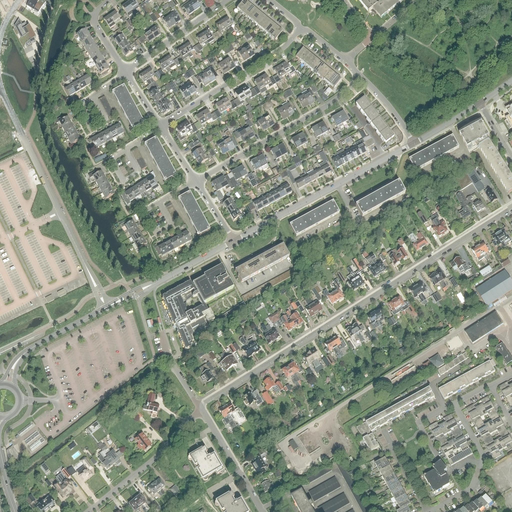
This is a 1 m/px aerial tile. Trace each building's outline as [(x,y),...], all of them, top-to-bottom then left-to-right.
[(37,16),(44,4),(37,0),(30,0),(25,8),(37,16)] [(133,0),(132,0),(127,3),(135,15),(138,13),(136,10),(139,8),(133,0)] [(190,0),(188,2),(194,12),(200,8),(198,4),(203,1),(201,0),(190,0)] [(240,13),(248,3),(244,0),(237,10),(240,13)] [(358,0),(368,12),(373,9),(378,4),(374,0),(358,0)] [(382,0),(379,3),(378,4),(373,9),(381,19),(394,8),(386,0),(382,0)] [(386,0),(394,8),(403,0),(386,0)] [(188,16),(194,12),(188,2),(180,7),(184,14),(186,12),(188,16)] [(127,3),(122,7),(129,17),(132,14),(133,17),(135,15),(127,3)] [(240,13),(244,16),(251,6),(248,3),(240,13)] [(255,9),(251,6),(244,16),(247,18),(255,9)] [(247,18),(251,21),(258,12),(255,9),(247,18)] [(168,17),(174,26),(180,22),(173,11),(171,12),(172,15),(168,17)] [(109,16),(114,22),(119,19),(115,12),(109,16)] [(262,15),(258,12),(251,21),(254,24),(262,15)] [(254,24),(257,27),(265,18),(262,15),(254,24)] [(115,25),(114,22),(109,16),(104,20),(108,26),(110,28),(115,25)] [(124,17),(121,20),(122,20),(124,23),(128,28),(130,27),(127,22),(127,21),(124,17)] [(169,30),(174,26),(168,17),(165,20),(162,17),(161,18),(169,30)] [(231,29),(229,26),(232,24),(227,18),(222,21),(226,28),(228,31),(231,29)] [(269,20),(265,18),(257,27),(261,30),(269,20)] [(34,39),(36,38),(29,26),(27,27),(25,24),(22,25),(19,19),(14,26),(23,41),(24,40),(27,46),(35,42),(34,39)] [(261,30),(264,32),(272,23),(269,20),(261,30)] [(221,32),(226,28),(222,21),(216,25),(221,32)] [(276,26),(272,23),(264,32),(268,35),(276,26)] [(268,35),(271,38),(279,29),(276,26),(268,35)] [(149,32),(154,39),(160,35),(155,28),(149,32)] [(282,32),(279,29),(271,38),(275,41),(282,32)] [(77,35),(82,43),(90,38),(88,34),(89,34),(88,32),(87,32),(86,30),(77,35)] [(208,31),(202,34),(208,43),(214,40),(208,31)] [(149,43),(154,39),(149,32),(138,40),(141,45),(147,41),(149,43)] [(206,45),(208,43),(202,34),(197,38),(201,44),(204,43),(206,45)] [(118,46),(126,41),(122,35),(114,40),(118,46)] [(90,38),(82,43),(86,51),(95,46),(93,43),(94,42),(92,40),(90,38)] [(118,46),(122,52),(129,47),(126,41),(118,46)] [(188,44),(183,47),(189,57),(190,58),(193,56),(190,52),(193,50),(188,44)] [(246,47),(243,50),(248,58),(254,55),(247,44),(245,46),(246,47)] [(86,51),(91,59),(100,54),(98,50),(97,48),(95,46),(86,51)] [(133,52),(129,47),(122,52),(125,57),(133,52)] [(177,51),(183,59),(183,60),(189,57),(183,47),(177,51)] [(243,62),(248,58),(243,50),(242,48),(239,49),(240,51),(237,53),(238,53),(236,55),(238,59),(240,57),(243,62)] [(299,61),(307,51),(303,48),(295,58),(299,61)] [(299,61),(302,64),(310,54),(307,51),(299,61)] [(100,54),(91,59),(96,67),(104,62),(103,59),(103,58),(102,56),(101,56),(100,54)] [(314,57),(310,54),(302,64),(306,67),(314,57)] [(169,57),(164,60),(170,69),(175,66),(169,57)] [(306,67),(309,70),(317,60),(314,57),(306,67)] [(223,62),(229,71),(235,67),(229,58),(223,62)] [(171,71),(170,69),(164,60),(158,64),(163,71),(165,69),(168,73),(171,71)] [(222,60),(220,62),(221,64),(218,65),(224,74),(229,71),(223,62),(222,60)] [(321,63),(317,60),(309,70),(313,72),(321,63)] [(106,65),(104,62),(96,67),(100,75),(106,71),(108,72),(109,70),(107,66),(106,64),(106,65)] [(279,67),(284,75),(288,73),(289,76),(296,72),(292,66),(288,68),(285,63),(279,67)] [(313,72),(316,75),(324,66),(321,63),(313,72)] [(328,68),(324,66),(316,75),(319,78),(328,68)] [(282,77),(284,75),(279,67),(274,70),(277,75),(272,77),(276,84),(283,79),(282,77)] [(319,78),(323,81),(331,71),(328,68),(319,78)] [(150,69),(144,73),(151,84),(154,82),(151,78),(154,76),(150,69)] [(204,74),(209,83),(215,79),(209,71),(204,74)] [(296,72),(301,81),(305,78),(297,71),(296,72)] [(334,74),(331,71),(323,81),(326,84),(334,74)] [(82,73),(79,75),(86,87),(92,84),(88,76),(85,78),(82,73)] [(154,87),(151,84),(144,73),(139,77),(143,83),(146,82),(148,85),(146,87),(148,90),(154,87)] [(204,86),(209,83),(204,74),(199,78),(198,76),(195,78),(199,84),(202,83),(204,86)] [(326,84),(330,86),(338,77),(334,74),(326,84)] [(81,91),(86,87),(79,75),(77,77),(79,81),(76,83),(81,91)] [(269,88),(276,84),(272,77),(268,80),(265,75),(260,79),(265,87),(268,85),(269,88)] [(69,97),(76,94),(68,81),(66,77),(62,79),(62,80),(64,83),(65,84),(66,84),(68,88),(65,89),(69,97)] [(341,80),(338,77),(330,86),(333,89),(341,80)] [(262,89),(265,87),(260,79),(254,82),(257,87),(253,89),(257,95),(263,91),(262,89)] [(71,80),(68,81),(76,94),(81,91),(76,83),(73,85),(71,80)] [(185,87),(190,95),(196,92),(190,83),(185,87)] [(182,88),(179,90),(185,99),(190,95),(185,87),(183,84),(180,85),(182,88)] [(124,87),(112,93),(119,106),(131,99),(124,87)] [(149,94),(152,99),(162,93),(159,95),(157,92),(160,90),(158,87),(155,89),(154,87),(148,90),(150,93),(149,94)] [(249,100),(257,95),(253,89),(248,92),(245,87),(240,90),(245,99),(248,97),(249,100)] [(242,101),(245,99),(240,90),(234,94),(238,99),(233,101),(237,107),(243,103),(242,101)] [(307,93),(303,96),(308,105),(313,101),(311,97),(313,96),(310,90),(307,91),(307,93)] [(152,99),(156,105),(163,100),(161,97),(164,95),(162,93),(152,99)] [(302,108),(308,105),(303,96),(302,94),(299,95),(300,97),(297,99),(302,108)] [(156,105),(159,110),(169,103),(166,98),(163,100),(156,105)] [(356,104),(362,113),(366,117),(374,111),(364,98),(356,104)] [(119,106),(125,118),(137,112),(131,99),(119,106)] [(230,111),(237,107),(233,101),(229,104),(226,99),(220,102),(225,111),(228,109),(230,111)] [(223,113),(225,111),(220,102),(215,106),(218,111),(213,113),(217,119),(224,115),(223,113)] [(171,106),(169,103),(159,110),(163,116),(170,111),(168,108),(171,106)] [(283,108),(288,116),(294,113),(288,104),(283,108)] [(282,120),(288,116),(283,108),(277,111),(282,120)] [(210,123),(217,119),(213,113),(209,116),(206,111),(201,114),(206,123),(209,121),(210,123)] [(384,124),(374,111),(366,117),(376,130),(384,124)] [(137,112),(125,118),(132,130),(144,124),(137,112)] [(337,115),(342,124),(345,122),(347,125),(349,124),(343,112),(337,115)] [(203,124),(206,123),(201,114),(195,117),(198,122),(194,125),(197,131),(204,127),(203,124)] [(343,126),(342,124),(337,115),(336,116),(335,115),(332,117),(332,118),(332,119),(338,130),(340,129),(340,128),(343,126)] [(263,119),(268,128),(274,125),(268,116),(263,119)] [(59,123),(62,128),(71,124),(72,123),(71,121),(70,121),(68,118),(65,119),(63,117),(55,121),(56,124),(59,123)] [(262,131),(268,128),(263,119),(255,124),(258,128),(260,127),(262,131)] [(480,148),(490,141),(488,137),(490,136),(482,121),(459,134),(467,149),(478,143),(480,148)] [(191,135),(197,131),(194,125),(189,128),(186,123),(181,126),(186,134),(189,133),(191,135)] [(323,123),(317,126),(322,135),(324,133),(326,136),(329,135),(323,123)] [(71,124),(62,128),(65,134),(74,129),(75,129),(74,126),(73,127),(71,124)] [(116,126),(113,128),(118,137),(123,134),(118,124),(115,125),(116,126)] [(394,137),(387,128),(384,124),(376,130),(385,143),(394,137)] [(184,136),(186,134),(181,126),(175,129),(178,133),(176,135),(180,141),(185,138),(184,136)] [(319,136),(322,135),(317,126),(315,127),(315,126),(312,128),(312,129),(311,129),(317,141),(320,140),(319,136)] [(118,137),(113,128),(112,127),(110,128),(110,129),(108,131),(112,140),(118,137)] [(248,139),(254,136),(249,127),(243,131),(248,139)] [(65,134),(68,140),(77,135),(78,135),(77,132),(76,133),(74,129),(65,134)] [(248,139),(243,131),(242,129),(233,134),(237,139),(240,138),(242,143),(248,139)] [(112,140),(108,131),(107,130),(105,131),(105,132),(102,134),(107,143),(112,140)] [(102,134),(102,133),(99,135),(99,136),(96,137),(101,146),(107,143),(102,134)] [(296,138),(301,146),(304,144),(306,147),(308,146),(302,134),(296,138)] [(79,138),(77,135),(68,140),(71,146),(81,140),(80,138),(79,138)] [(211,135),(205,139),(208,144),(214,141),(211,135)] [(101,146),(96,137),(96,136),(93,138),(94,139),(91,141),(90,140),(87,141),(91,149),(94,147),(95,149),(101,146)] [(459,148),(453,136),(439,143),(446,155),(459,148)] [(227,137),(222,140),(223,142),(228,151),(234,148),(229,139),(227,137)] [(298,147),(301,146),(296,138),(291,141),(297,152),(299,151),(298,147)] [(156,139),(144,145),(151,158),(163,152),(156,139)] [(191,149),(194,147),(200,143),(198,140),(193,143),(193,142),(188,145),(191,149)] [(222,155),(228,151),(223,142),(222,140),(219,142),(220,144),(217,146),(222,155)] [(360,156),(366,153),(365,149),(367,148),(364,143),(363,140),(359,142),(355,144),(356,147),(356,148),(360,156)] [(489,164),(500,157),(490,141),(480,148),(479,148),(489,164)] [(192,155),(195,160),(204,155),(202,152),(204,150),(200,143),(194,147),(197,152),(192,155)] [(439,143),(425,151),(431,163),(446,155),(439,143)] [(354,159),(360,156),(356,148),(356,147),(355,144),(353,145),(354,148),(351,151),(350,151),(354,159)] [(276,149),(281,157),(284,155),(286,158),(288,157),(282,146),(276,149)] [(349,147),(347,148),(345,149),(347,152),(344,154),(348,162),(354,159),(350,151),(351,151),(349,147)] [(278,159),(281,157),(276,149),(271,152),(277,163),(279,162),(278,159)] [(342,166),(348,162),(344,154),(343,151),(341,152),(343,155),(339,157),(338,157),(342,166)] [(431,163),(425,151),(409,160),(416,172),(431,163)] [(151,158),(158,170),(169,164),(163,152),(151,158)] [(323,152),(319,154),(324,163),(318,165),(320,169),(324,176),(330,172),(327,166),(328,165),(326,161),(328,160),(323,152)] [(337,154),(335,155),(334,155),(335,159),(332,161),(336,169),(342,166),(338,157),(339,157),(337,154)] [(206,157),(204,155),(195,160),(199,165),(210,158),(208,156),(206,157)] [(260,168),(261,168),(262,170),(266,169),(268,168),(262,156),(256,160),(260,168)] [(489,164),(499,179),(510,172),(500,157),(489,164)] [(257,169),(260,168),(256,160),(250,163),(256,174),(258,173),(257,169)] [(176,176),(169,164),(158,170),(164,183),(176,176)] [(242,167),(236,170),(241,178),(243,177),(245,179),(247,178),(250,182),(249,183),(252,188),(257,185),(254,180),(250,174),(246,176),(242,167)] [(317,179),(324,176),(320,169),(314,173),(317,179)] [(485,189),(472,169),(465,173),(472,183),(479,193),(485,189)] [(238,180),(241,178),(236,170),(231,173),(232,176),(228,179),(233,188),(234,189),(241,185),(238,180)] [(105,177),(105,178),(106,177),(104,174),(103,175),(102,172),(98,173),(97,171),(88,175),(90,178),(93,177),(96,182),(105,177)] [(511,175),(510,172),(499,179),(508,194),(511,191),(511,175)] [(260,184),(254,173),(251,174),(254,180),(257,185),(260,184)] [(311,183),(317,179),(314,173),(308,176),(311,183)] [(472,183),(465,173),(454,180),(461,191),(472,183)] [(305,177),(304,175),(300,177),(301,180),(305,186),(311,183),(308,176),(305,177)] [(157,185),(151,176),(148,177),(149,178),(146,180),(146,179),(143,181),(144,182),(141,184),(140,183),(138,184),(138,185),(135,187),(135,186),(132,188),(133,189),(130,191),(129,190),(127,191),(127,192),(124,194),(124,193),(121,195),(125,203),(127,206),(130,204),(130,203),(140,196),(141,198),(147,195),(146,193),(151,189),(153,191),(158,187),(157,185)] [(105,177),(96,182),(99,188),(108,183),(109,183),(107,180),(106,181),(105,178),(105,177)] [(226,180),(226,182),(225,182),(223,178),(217,181),(222,189),(225,188),(226,189),(229,188),(230,190),(233,188),(228,179),(226,180)] [(298,190),(305,186),(301,180),(295,183),(298,190)] [(219,191),(222,189),(217,181),(212,184),(216,192),(214,193),(219,201),(223,199),(219,191)] [(405,193),(398,182),(384,189),(391,201),(405,193)] [(108,183),(99,188),(102,194),(111,189),(112,189),(111,186),(109,186),(108,183)] [(280,200),(286,196),(281,188),(279,190),(276,185),(273,186),(275,190),(276,191),(280,200)] [(286,196),(292,193),(287,185),(281,188),(286,196)] [(487,190),(484,192),(492,203),(498,200),(492,191),(490,188),(487,190)] [(111,189),(102,194),(105,200),(115,194),(114,192),(113,192),(111,189)] [(384,189),(370,197),(376,209),(391,201),(384,189)] [(280,200),(276,191),(275,190),(269,193),(270,195),(274,203),(280,200)] [(467,219),(467,218),(471,216),(468,211),(469,210),(467,207),(470,206),(462,193),(460,190),(454,194),(464,209),(459,213),(464,220),(465,220),(467,219)] [(189,193),(178,199),(184,212),(196,205),(189,193)] [(269,206),(274,203),(270,195),(264,198),(269,206)] [(224,200),(226,202),(222,204),(226,210),(234,205),(230,199),(231,199),(230,196),(224,200)] [(475,202),(471,196),(466,199),(470,205),(471,205),(474,203),(475,202)] [(376,209),(370,197),(355,206),(361,217),(376,209)] [(263,209),(269,206),(264,198),(258,201),(263,209)] [(257,212),(263,209),(258,201),(253,204),(255,209),(257,212)] [(471,205),(473,209),(475,207),(478,212),(482,210),(483,210),(484,209),(484,208),(485,208),(480,201),(476,204),(474,203),(471,205)] [(339,213),(332,202),(318,210),(324,221),(339,213)] [(184,212),(191,224),(203,218),(196,205),(184,212)] [(226,210),(230,215),(237,210),(234,205),(226,210)] [(445,217),(445,216),(445,215),(446,215),(441,207),(440,205),(436,207),(436,208),(436,209),(437,210),(441,217),(442,217),(444,218),(445,217)] [(241,216),(237,210),(230,215),(233,221),(241,216)] [(318,210),(303,217),(310,229),(324,221),(318,210)] [(428,223),(421,213),(417,215),(424,226),(428,223)] [(445,225),(443,221),(440,223),(438,219),(439,217),(437,214),(433,217),(443,234),(445,233),(446,233),(447,232),(447,231),(448,231),(444,226),(445,225)] [(310,229),(303,217),(289,225),(295,237),(310,229)] [(441,236),(441,235),(443,234),(433,217),(430,219),(435,226),(432,228),(434,231),(435,231),(438,236),(439,236),(440,236),(441,236)] [(210,230),(203,218),(191,224),(198,237),(210,230)] [(124,227),(128,232),(136,227),(137,227),(135,224),(134,225),(132,221),(130,223),(129,221),(120,225),(122,228),(124,227)] [(381,234),(390,229),(388,225),(379,230),(381,234)] [(131,238),(139,233),(140,232),(138,230),(137,230),(136,227),(128,232),(131,238)] [(511,241),(509,239),(504,230),(503,231),(502,230),(501,231),(501,232),(498,234),(507,247),(510,245),(509,243),(511,241)] [(184,234),(180,235),(185,244),(191,241),(186,231),(183,232),(184,234)] [(134,243),(142,239),(143,238),(142,235),(140,236),(139,233),(131,238),(134,243)] [(414,248),(415,248),(417,251),(420,249),(420,250),(422,249),(422,248),(428,244),(421,233),(416,236),(419,241),(417,242),(416,240),(413,242),(414,244),(413,245),(412,246),(414,248)] [(185,244),(180,235),(180,234),(177,236),(178,237),(175,239),(180,247),(185,244)] [(507,247),(498,234),(493,237),(493,238),(493,239),(494,240),(495,240),(495,241),(493,243),(495,247),(498,245),(498,246),(501,244),(504,248),(507,247)] [(180,247),(175,239),(174,237),(172,239),(172,240),(169,242),(174,250),(180,247)] [(144,242),(142,239),(134,243),(137,249),(146,244),(145,241),(144,242)] [(398,252),(398,253),(402,258),(402,259),(402,260),(408,257),(405,251),(402,246),(404,244),(401,239),(397,241),(400,245),(399,246),(400,247),(399,247),(401,250),(398,252)] [(174,250),(169,242),(168,240),(166,242),(166,243),(163,245),(168,254),(174,250)] [(485,253),(488,251),(489,252),(491,251),(488,245),(486,247),(484,243),(483,244),(482,243),(481,244),(481,245),(478,247),(487,261),(489,260),(485,254),(486,254),(485,253)] [(162,257),(168,254),(163,245),(163,244),(160,245),(161,246),(158,248),(157,246),(154,248),(159,256),(161,255),(162,257)] [(283,245),(235,271),(241,283),(289,257),(283,245)] [(485,262),(487,261),(478,247),(475,248),(473,249),(473,250),(472,250),(477,258),(480,256),(481,257),(482,256),(483,258),(482,259),(485,262)] [(396,255),(395,254),(390,258),(394,265),(399,262),(398,260),(402,259),(402,258),(398,253),(396,255)] [(380,274),(382,272),(383,273),(385,271),(386,270),(381,263),(378,265),(375,260),(376,259),(373,255),(369,257),(380,274)] [(370,265),(367,267),(370,272),(369,273),(368,274),(370,276),(372,275),(374,278),(375,277),(375,278),(377,277),(377,276),(380,274),(369,257),(365,260),(368,264),(369,263),(370,265)] [(457,266),(459,269),(461,272),(464,270),(466,272),(469,270),(466,265),(465,265),(460,258),(454,262),(454,261),(450,264),(453,268),(457,266)] [(503,268),(510,264),(509,261),(507,258),(499,262),(501,266),(503,268)] [(359,271),(362,269),(358,263),(356,259),(352,261),(354,265),(358,270),(359,271)] [(163,296),(163,297),(162,297),(162,298),(163,299),(174,326),(175,326),(177,330),(185,350),(191,348),(190,345),(192,345),(191,341),(193,340),(191,334),(194,333),(194,334),(208,327),(206,323),(208,322),(208,323),(214,320),(212,315),(210,310),(208,311),(205,305),(204,305),(203,304),(233,288),(222,266),(204,276),(204,278),(192,284),(193,286),(193,287),(190,282),(163,296)] [(484,278),(493,272),(492,271),(490,267),(489,266),(480,272),(481,273),(483,277),(484,278)] [(438,272),(436,273),(446,290),(448,288),(444,282),(443,283),(442,281),(446,279),(441,270),(440,271),(439,271),(438,271),(438,272)] [(364,284),(362,280),(362,279),(360,276),(361,275),(359,271),(354,274),(353,273),(350,274),(351,275),(359,287),(361,286),(362,286),(364,285),(363,284),(364,284)] [(511,281),(506,271),(476,290),(487,308),(489,310),(492,308),(491,305),(493,304),(495,308),(501,304),(501,305),(508,300),(507,300),(511,296),(511,281)] [(336,275),(341,284),(345,281),(340,273),(336,275)] [(447,291),(446,290),(436,273),(434,275),(433,274),(432,275),(432,276),(431,277),(429,278),(434,286),(436,285),(438,284),(444,292),(447,291)] [(356,289),(359,287),(351,275),(347,277),(350,282),(347,283),(350,287),(351,287),(353,291),(354,290),(355,291),(356,290),(356,289)] [(458,286),(453,278),(449,281),(454,289),(458,286)] [(336,292),(333,294),(338,301),(339,300),(339,301),(341,300),(341,299),(344,297),(339,290),(341,289),(339,286),(340,285),(339,283),(337,279),(333,281),(335,284),(332,285),(336,292)] [(420,283),(419,284),(417,284),(417,285),(415,287),(424,301),(426,300),(423,295),(421,294),(425,291),(427,289),(425,285),(422,287),(420,283)] [(321,299),(318,294),(313,286),(312,284),(309,286),(311,289),(311,290),(318,301),(321,299)] [(316,284),(313,286),(318,294),(321,292),(317,285),(317,286),(316,284)] [(422,303),(424,301),(415,287),(412,288),(411,288),(410,289),(410,290),(409,290),(414,298),(418,296),(419,297),(422,303)] [(337,301),(338,301),(333,294),(330,295),(327,290),(324,292),(324,293),(323,294),(323,295),(326,300),(327,300),(328,300),(332,305),(335,303),(337,302),(337,301)] [(307,299),(316,314),(319,312),(320,312),(321,311),(321,310),(322,310),(317,302),(312,305),(312,302),(309,297),(307,299)] [(396,299),(394,300),(401,312),(403,316),(406,314),(404,311),(409,308),(405,302),(404,303),(403,301),(402,301),(399,297),(398,297),(396,298),(396,299)] [(314,315),(316,314),(307,299),(305,300),(308,305),(310,306),(305,309),(310,317),(311,316),(312,317),(314,316),(314,315)] [(392,312),(391,312),(394,316),(401,312),(394,300),(393,301),(392,301),(391,302),(388,304),(391,308),(391,309),(392,312)] [(220,322),(245,306),(243,302),(218,319),(220,322)] [(415,317),(418,315),(415,311),(412,306),(409,308),(412,313),(415,317)] [(375,312),(372,314),(380,326),(382,325),(380,321),(383,319),(382,318),(383,317),(378,310),(377,311),(376,311),(375,311),(375,312)] [(277,311),(272,315),(276,322),(280,319),(278,317),(280,316),(277,311)] [(303,323),(296,312),(292,314),(293,315),(291,315),(289,311),(286,313),(287,315),(295,328),(300,325),(302,324),(302,323),(303,323)] [(496,312),(465,332),(473,344),(503,324),(496,312)] [(380,326),(372,314),(370,315),(369,315),(368,316),(368,317),(367,317),(371,324),(370,326),(373,331),(380,326)] [(276,322),(272,315),(268,317),(270,322),(271,321),(273,324),(276,322)] [(295,328),(287,315),(281,319),(284,324),(283,325),(288,332),(289,332),(290,332),(291,331),(291,330),(295,328)] [(387,321),(391,326),(397,323),(393,317),(387,321)] [(359,333),(361,331),(357,324),(356,325),(355,324),(353,325),(354,326),(352,327),(361,343),(364,341),(359,333)] [(278,335),(280,334),(277,329),(273,332),(269,326),(266,328),(274,341),(279,338),(278,335)] [(359,344),(361,343),(352,327),(349,329),(349,328),(347,329),(347,330),(346,331),(351,338),(354,336),(357,340),(359,344)] [(264,337),(268,345),(274,341),(266,328),(262,330),(264,333),(266,333),(266,334),(267,334),(268,334),(264,337)] [(374,331),(370,333),(375,341),(378,338),(374,331)] [(448,342),(452,349),(462,343),(458,336),(448,342)] [(247,358),(253,355),(244,341),(242,337),(240,338),(239,339),(239,341),(240,343),(243,345),(244,346),(245,346),(246,347),(245,348),(246,349),(243,350),(247,358)] [(330,341),(340,355),(342,354),(339,349),(336,348),(341,345),(336,337),(335,338),(334,337),(333,338),(332,339),(330,341)] [(244,341),(253,355),(258,351),(254,344),(251,345),(250,344),(249,345),(248,344),(249,343),(246,339),(244,341)] [(334,352),(337,357),(340,355),(330,341),(328,342),(327,342),(326,343),(326,344),(325,344),(327,348),(325,350),(327,353),(334,349),(334,352)] [(511,358),(503,344),(495,349),(498,353),(497,354),(499,358),(501,357),(506,365),(511,361),(511,358)] [(323,369),(321,365),(320,366),(318,363),(317,361),(317,360),(319,358),(315,350),(314,351),(313,351),(312,352),(309,354),(320,371),(323,369)] [(223,354),(231,367),(237,364),(234,360),(235,359),(233,356),(229,358),(229,356),(227,357),(227,356),(227,355),(225,352),(223,354)] [(226,371),(231,367),(223,354),(221,355),(223,358),(224,358),(224,359),(223,360),(224,361),(221,363),(218,364),(220,367),(223,366),(226,371)] [(309,354),(306,356),(306,355),(305,356),(305,357),(304,357),(308,365),(311,363),(312,364),(313,364),(314,366),(315,369),(313,370),(316,375),(321,372),(320,371),(309,354)] [(334,363),(329,355),(326,357),(331,365),(334,363)] [(439,355),(429,361),(435,370),(444,364),(439,355)] [(330,365),(325,357),(322,360),(326,367),(330,365)] [(495,365),(492,360),(484,365),(489,375),(495,371),(493,367),(495,365)] [(207,383),(214,378),(210,373),(211,372),(210,371),(214,369),(209,361),(198,368),(203,376),(200,378),(202,381),(205,379),(207,383)] [(434,370),(429,361),(423,365),(427,373),(434,370)] [(301,383),(296,375),(296,374),(298,372),(299,374),(302,372),(298,365),(296,367),(294,364),(288,367),(299,384),(301,383)] [(484,365),(477,368),(482,378),(489,375),(484,365)] [(285,380),(287,379),(290,377),(291,378),(296,386),(299,384),(288,367),(282,371),(285,376),(282,377),(285,380)] [(471,371),(477,381),(482,378),(477,368),(471,371)] [(316,378),(310,369),(305,371),(311,381),(316,378)] [(471,371),(465,375),(470,385),(477,381),(471,371)] [(307,374),(305,375),(304,376),(307,380),(306,381),(309,385),(312,383),(307,374)] [(465,375),(458,379),(464,389),(470,385),(465,375)] [(271,382),(269,379),(264,383),(267,387),(265,389),(267,392),(269,391),(270,392),(273,391),(275,395),(284,389),(279,382),(274,385),(272,382),(271,382)] [(457,392),(464,389),(458,379),(451,382),(457,392)] [(451,382),(445,386),(451,396),(457,392),(451,382)] [(511,384),(509,386),(507,382),(499,386),(504,395),(511,390),(511,384)] [(444,400),(451,396),(445,386),(439,389),(444,400)] [(429,388),(417,394),(422,404),(434,397),(429,388)] [(244,398),(246,401),(243,402),(246,406),(249,404),(250,405),(256,401),(257,402),(255,403),(257,406),(263,403),(256,391),(252,393),(253,395),(252,396),(251,394),(244,398)] [(273,403),(266,392),(261,395),(268,406),(273,403)] [(143,410),(157,413),(158,407),(152,405),(155,395),(150,393),(146,407),(144,406),(143,410)] [(409,411),(422,404),(417,394),(404,402),(409,411)] [(479,406),(482,411),(493,405),(488,397),(480,401),(483,404),(479,406)] [(130,401),(124,406),(127,410),(133,405),(130,401)] [(404,402),(392,408),(397,417),(409,411),(404,402)] [(230,404),(224,407),(233,422),(234,421),(235,419),(232,415),(235,413),(239,420),(244,417),(238,408),(238,409),(234,411),(230,404)] [(475,408),(473,405),(466,409),(471,417),(482,411),(479,406),(475,408)] [(482,411),(484,416),(488,414),(490,418),(497,414),(493,405),(482,411)] [(224,407),(219,411),(223,419),(224,418),(224,419),(223,420),(226,426),(228,424),(231,430),(236,427),(233,422),(224,407)] [(384,425),(397,417),(392,408),(379,416),(384,425)] [(475,426),(483,422),(481,418),(484,416),(482,411),(471,417),(475,426)] [(442,424),(445,429),(456,423),(451,414),(444,418),(446,423),(442,424)] [(502,422),(497,414),(490,418),(492,421),(489,423),(491,428),(502,422)] [(379,416),(366,423),(370,431),(371,432),(384,425),(379,416)] [(369,431),(370,431),(366,423),(366,422),(356,427),(370,452),(376,449),(378,452),(381,450),(372,434),(371,435),(369,431)] [(439,426),(437,422),(429,427),(434,435),(445,429),(442,424),(439,426)] [(489,423),(485,425),(483,422),(475,426),(480,434),(491,428),(489,423)] [(494,433),(498,431),(500,435),(507,431),(502,422),(491,428),(494,433)] [(453,436),(461,432),(456,423),(445,429),(448,434),(451,432),(453,436)] [(485,443),(493,438),(491,435),(494,433),(491,428),(480,434),(485,443)] [(434,435),(439,444),(446,440),(444,436),(448,434),(445,429),(434,435)] [(511,439),(507,431),(500,435),(502,438),(498,440),(501,445),(511,439)] [(465,440),(461,432),(453,436),(455,439),(452,441),(454,446),(465,440)] [(144,451),(150,445),(142,435),(135,440),(139,445),(137,446),(140,450),(142,448),(144,451)] [(498,440),(495,442),(493,438),(485,443),(489,451),(501,445),(498,440)] [(501,445),(503,449),(506,448),(509,451),(511,449),(511,440),(511,439),(501,445)] [(293,440),(288,443),(293,451),(298,448),(293,440)] [(439,444),(443,452),(454,446),(452,441),(448,443),(446,440),(439,444)] [(463,452),(464,451),(467,450),(470,448),(465,440),(454,446),(457,451),(461,449),(463,452)] [(101,442),(97,445),(98,447),(102,452),(105,450),(107,448),(105,445),(104,444),(103,445),(101,442)] [(503,449),(501,445),(489,451),(494,459),(501,455),(499,452),(503,449)] [(454,446),(443,452),(448,461),(451,459),(453,458),(455,456),(453,453),(457,451),(454,446)] [(17,459),(13,447),(11,448),(6,452),(10,469),(20,460),(18,457),(14,451),(17,459)] [(214,473),(216,476),(224,471),(217,459),(214,454),(209,457),(204,449),(202,450),(201,449),(189,456),(203,480),(214,473)] [(107,452),(102,456),(103,458),(104,459),(106,457),(113,465),(115,463),(117,466),(121,463),(114,455),(115,454),(113,451),(108,454),(107,452)] [(101,457),(98,459),(103,464),(107,470),(113,465),(106,457),(104,459),(103,458),(102,456),(100,454),(99,454),(101,457)] [(252,460),(254,463),(251,465),(258,476),(265,472),(263,468),(266,467),(259,456),(252,460)] [(377,468),(388,462),(385,458),(375,464),(377,468)] [(88,465),(89,465),(85,459),(81,462),(84,466),(77,472),(80,476),(79,476),(83,480),(86,477),(87,479),(92,475),(89,471),(92,469),(88,465)] [(433,471),(424,477),(429,485),(434,494),(443,489),(452,484),(447,475),(446,476),(443,473),(447,470),(446,468),(447,467),(441,459),(438,461),(439,463),(433,468),(435,471),(433,472),(433,471)] [(390,467),(388,462),(377,468),(380,472),(390,467)] [(380,472),(382,476),(392,471),(390,467),(380,472)] [(273,471),(277,478),(282,476),(278,469),(273,471)] [(72,478),(66,470),(63,472),(69,480),(72,478)] [(382,476),(384,481),(395,475),(392,471),(382,476)] [(73,489),(71,486),(71,485),(69,482),(68,483),(64,478),(61,480),(57,475),(55,476),(57,478),(68,494),(72,491),(71,490),(73,489)] [(384,481),(387,485),(397,479),(395,475),(384,481)] [(44,478),(43,478),(42,478),(49,488),(52,485),(46,477),(44,478)] [(63,498),(68,494),(57,478),(55,480),(58,484),(54,487),(63,498)] [(165,494),(163,492),(162,491),(161,491),(160,490),(162,489),(161,489),(164,486),(161,482),(161,481),(160,480),(158,479),(157,480),(157,482),(154,484),(163,495),(165,494)] [(387,485),(389,489),(399,483),(397,479),(387,485)] [(264,489),(263,489),(265,493),(272,489),(272,488),(273,487),(272,483),(270,484),(268,481),(262,484),(264,489)] [(389,489),(391,493),(402,488),(399,483),(389,489)] [(158,492),(159,493),(158,494),(161,497),(163,495),(154,484),(148,489),(148,490),(149,491),(150,492),(151,492),(153,495),(156,493),(157,493),(158,492)] [(178,495),(181,492),(176,486),(173,488),(178,495)] [(391,493),(394,498),(404,492),(402,488),(391,493)] [(313,511),(311,508),(314,507),(311,503),(309,504),(302,491),(291,497),(299,511),(313,511)] [(394,498),(396,502),(406,496),(404,492),(394,498)] [(39,504),(31,494),(25,499),(29,505),(33,502),(40,511),(46,511),(48,511),(47,511),(50,508),(51,509),(55,507),(54,505),(52,503),(54,501),(49,494),(47,496),(48,498),(43,502),(43,501),(39,504)] [(248,511),(241,499),(236,502),(231,494),(228,496),(228,495),(216,502),(221,511),(248,511)] [(137,500),(135,501),(143,511),(144,511),(145,511),(146,511),(143,507),(142,507),(141,506),(145,503),(146,502),(143,499),(142,500),(139,495),(135,498),(137,500)] [(396,502),(398,506),(408,500),(406,496),(396,502)] [(481,498),(481,499),(488,506),(489,507),(493,503),(486,496),(484,498),(483,497),(481,498)] [(488,506),(481,499),(479,501),(478,499),(476,501),(477,501),(484,509),(488,506)] [(400,510),(407,507),(411,504),(408,500),(398,506),(400,510)] [(139,510),(140,511),(141,511),(143,511),(135,501),(133,502),(132,502),(129,504),(128,505),(131,508),(132,507),(135,511),(139,508),(140,509),(139,510)] [(472,503),(472,504),(479,511),(480,511),(484,509),(477,501),(475,503),(474,502),(472,503)]
